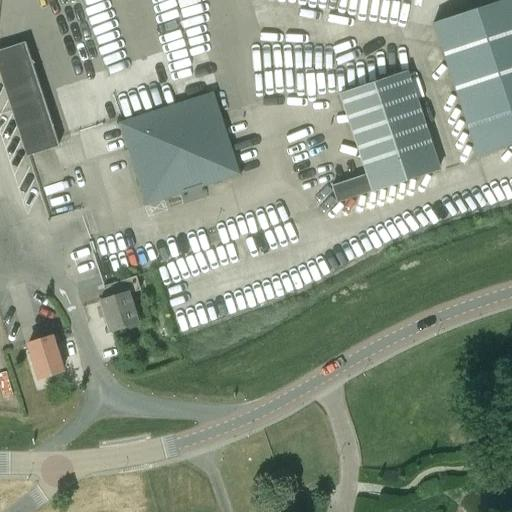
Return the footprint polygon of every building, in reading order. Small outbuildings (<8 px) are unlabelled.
[(511,0),(505,0),(479,9),(432,24),(476,156),(511,144),(511,0)] [(56,145),(23,44),(0,51),(0,71),(27,155),(56,145)] [(371,192),(438,170),(406,73),(339,95),(366,175),(331,187),(336,202),(370,191),(371,192)] [(146,203),(236,173),(210,96),(121,125),(146,203)] [(129,294),(140,291),(135,278),(103,288),(107,300),(99,302),(108,333),(138,323),(129,294)] [(38,379),(62,372),(51,338),(27,345),(38,379)]
